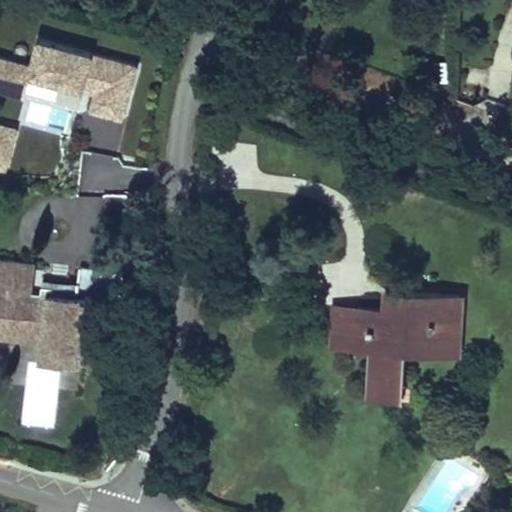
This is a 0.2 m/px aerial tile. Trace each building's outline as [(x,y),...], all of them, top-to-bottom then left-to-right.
[(0,89),(25,97),(31,76),(94,93),(89,111),(123,120),(139,63),(37,34),(29,61),(0,52),(0,89)] [(19,127),(0,122),(0,168),(9,171),(19,127)] [(35,261),(0,257),(0,337),(40,341),(38,355),(82,359),(89,296),(32,290),(35,261)] [(82,268),(79,286),(99,289),(102,271),(82,268)] [(330,348),(368,350),(366,397),(402,398),(404,350),(405,333),(462,335),(464,293),(400,289),(399,308),(384,307),(332,305),(330,348)] [(399,308),(400,289),(385,289),(384,307),(399,308)] [(461,353),(462,335),(405,333),(404,350),(461,353)]
